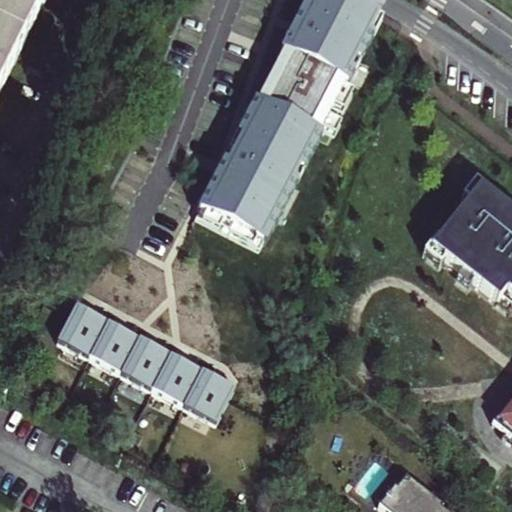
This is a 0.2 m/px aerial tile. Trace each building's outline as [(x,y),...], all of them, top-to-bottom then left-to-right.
[(0,0),(0,94),(47,0),(0,0)] [(339,0),(310,0),(197,213),(263,248),(383,23),(339,0)] [(511,219),(476,192),(428,250),(494,307),(499,302),(511,312),(511,405),(494,428),(511,443),(511,219)] [(88,363),(106,328),(75,311),(56,347),(88,363)] [(118,379),(137,344),(106,328),(88,363),(118,379)] [(118,379),(150,396),(169,360),(137,344),(118,379)] [(150,396),(181,412),(200,377),(169,360),(150,396)] [(234,394),(200,377),(181,412),(215,430),(234,394)] [(393,492),(377,511),(441,511),(442,511),(405,482),(395,494),(393,492)]
